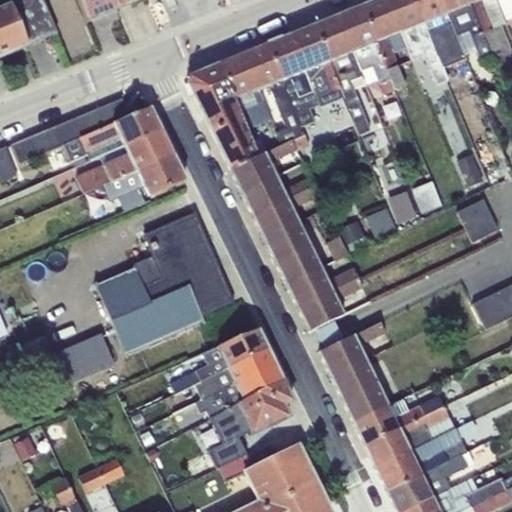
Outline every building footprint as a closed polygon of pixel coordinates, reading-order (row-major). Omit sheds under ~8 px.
[(0,57),(57,34),(41,0),(5,0),(8,5),(0,7),(0,57)] [(78,0),(87,22),(117,9),(112,0),(78,0)] [(112,0),(117,9),(139,0),(112,0)] [(385,0),(377,0),(361,7),(394,91),(405,86),(391,49),(404,44),(385,0)] [(413,0),(385,0),(404,44),(411,61),(423,57),(435,86),(447,81),(442,69),(413,0)] [(440,0),(413,0),(442,69),(465,60),(463,56),(440,0)] [(468,0),(440,0),(463,56),(476,51),(480,61),(492,56),(468,0)] [(495,0),(468,0),(492,56),(499,75),(510,71),(507,64),(511,61),(511,50),(501,25),(505,23),(495,0)] [(511,0),(495,0),(505,23),(507,26),(511,24),(511,0)] [(361,7),(337,16),(363,81),(365,86),(377,82),(382,96),(394,91),(361,7)] [(337,16),(313,26),(343,98),(359,136),(370,131),(352,86),(363,81),(337,16)] [(313,26),(290,36),(318,106),(319,109),(343,98),(313,26)] [(290,36),(266,45),(300,128),(314,123),(309,110),(318,106),(290,36)] [(266,45),(242,55),(257,91),(271,86),(273,90),(270,91),(286,129),(274,134),(279,147),(291,142),(303,136),(300,128),(266,45)] [(218,64),(245,130),(269,120),(257,91),(242,55),(218,64)] [(195,94),(192,95),(229,171),(256,158),(245,130),(218,64),(197,73),(198,76),(186,82),(187,83),(189,82),(195,94)] [(121,99),(89,113),(97,131),(129,117),(121,99)] [(97,131),(61,146),(69,163),(87,156),(89,161),(160,132),(149,108),(129,117),(97,131)] [(97,131),(89,113),(53,128),(61,146),(97,131)] [(61,146),(53,128),(10,146),(18,165),(61,146)] [(172,156),(160,132),(89,161),(93,169),(76,177),(83,195),(102,187),(172,156)] [(291,142),(296,151),(296,153),(307,147),(303,136),(291,142)] [(256,158),(229,171),(240,193),(276,177),(270,164),(296,151),(291,142),(279,147),(256,158)] [(0,149),(0,183),(18,176),(6,148),(0,149)] [(472,155),(456,161),(467,189),(483,183),(472,155)] [(185,181),(172,156),(102,187),(108,201),(118,197),(138,189),(142,187),(147,197),(185,181)] [(276,177),(240,193),(251,215),(313,187),(309,178),(282,191),(276,177)] [(432,183),(412,191),(421,214),(441,206),(432,183)] [(313,187),(251,215),(263,239),(298,222),(292,210),(318,197),(313,187)] [(138,189),(118,197),(123,211),(143,202),(138,189)] [(406,192),(387,199),(397,226),(416,219),(406,192)] [(482,200),(456,213),(464,228),(490,216),(482,200)] [(386,209),(365,217),(374,241),(395,232),(386,209)] [(490,216),(464,228),(471,244),(497,231),(490,216)] [(193,217),(143,239),(153,260),(95,286),(126,357),(204,323),(201,314),(230,302),(193,217)] [(356,221),(337,231),(349,255),(368,245),(356,221)] [(298,222),(263,239),(274,262),(309,245),(298,222)] [(338,238),(325,244),(334,262),(347,256),(338,238)] [(309,245),(274,262),(285,286),(321,268),(309,245)] [(321,268),(285,286),(297,309),(358,279),(352,269),(327,281),(321,268)] [(358,279),(297,309),(309,334),(310,333),(310,332),(343,316),(336,302),(363,288),(358,279)] [(511,285),(486,298),(499,324),(511,317),(511,285)] [(499,324),(486,298),(472,305),(484,331),(499,324)] [(333,323),(314,333),(323,351),(342,342),(333,323)] [(319,352),(318,353),(330,377),(365,360),(359,346),(385,334),(380,323),(342,342),(323,351),(320,352),(319,352)] [(265,348),(257,330),(201,357),(206,366),(169,384),(174,394),(193,384),(265,348)] [(42,395),(112,365),(100,336),(29,366),(42,395)] [(274,365),(265,348),(193,384),(201,401),(274,365)] [(365,360),(330,377),(341,400),(377,383),(365,360)] [(281,381),(274,365),(201,401),(194,405),(199,415),(206,412),(208,416),(281,381)] [(292,401),(281,381),(208,416),(222,444),(237,437),(248,431),(250,436),(288,418),(283,406),(292,401)] [(377,383),(341,400),(352,424),(388,406),(377,383)] [(388,406),(352,424),(364,446),(443,407),(438,397),(408,412),(402,399),(388,406)] [(443,407),(364,446),(375,469),(455,430),(443,407)] [(455,430),(375,469),(386,492),(437,467),(467,453),(462,444),(443,453),(442,449),(461,440),(460,439),(477,430),(472,422),(455,430)] [(28,437),(14,444),(22,462),(37,455),(28,437)] [(237,437),(222,444),(207,452),(216,470),(218,469),(244,456),(246,455),(237,437)] [(329,511),(297,446),(251,469),(242,474),(255,502),(234,511),(329,511)] [(437,467),(386,492),(395,511),(403,511),(450,489),(444,478),(474,465),(468,452),(467,453),(437,467)] [(244,456),(218,469),(225,482),(242,474),(251,469),(244,456)] [(116,459),(96,469),(105,486),(124,476),(116,459)] [(96,469),(77,478),(85,495),(105,486),(96,469)] [(82,511),(66,477),(50,486),(60,507),(66,504),(69,511),(82,511)] [(450,489),(403,511),(461,511),(511,487),(511,477),(501,482),(500,479),(476,490),(471,479),(450,489)] [(511,487),(461,511),(490,511),(511,501),(511,487)]
